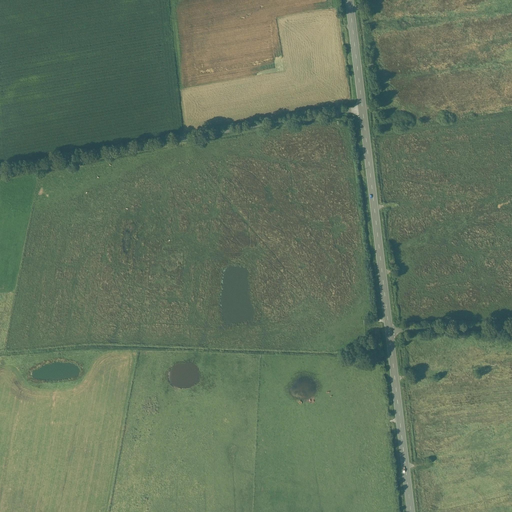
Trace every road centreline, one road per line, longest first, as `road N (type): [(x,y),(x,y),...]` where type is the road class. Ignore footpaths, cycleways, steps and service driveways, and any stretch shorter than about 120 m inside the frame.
road 1 (unclassified): [(0,172),(361,106)]
road 2 (secondary): [(361,106),(388,330)]
road 3 (secondary): [(388,330),(410,511)]
road 4 (unclassified): [(388,330),(511,328)]
